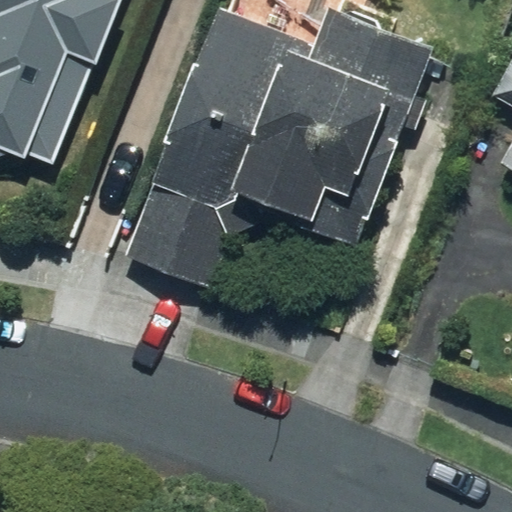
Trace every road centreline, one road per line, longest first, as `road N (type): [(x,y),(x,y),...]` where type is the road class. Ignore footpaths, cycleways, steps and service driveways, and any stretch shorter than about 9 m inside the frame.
road 1 (residential): [(0,373),(159,407),(432,511)]
road 2 (unknown): [(185,0),(57,382)]
